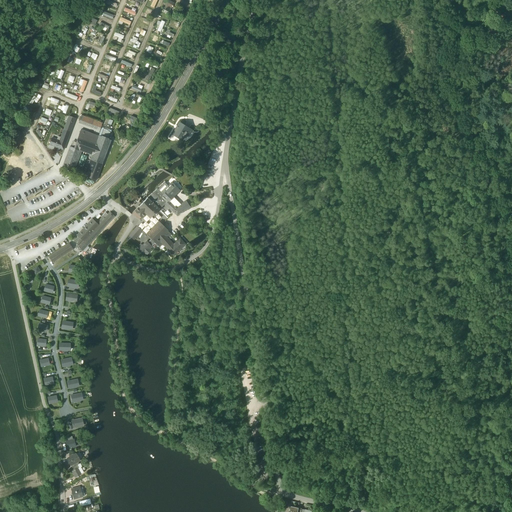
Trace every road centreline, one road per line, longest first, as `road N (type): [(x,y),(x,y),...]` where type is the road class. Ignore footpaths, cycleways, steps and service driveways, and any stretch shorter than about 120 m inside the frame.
road 1 (unclassified): [(224,162),(277,476),(306,500),(357,511)]
road 2 (residential): [(8,246),(44,404),(58,433),(64,511)]
road 3 (residential): [(100,191),(133,220),(120,259),(170,270),(209,240),(224,162)]
road 4 (secondary): [(225,0),(158,123),(100,191)]
road 5 (residential): [(256,0),(224,162)]
